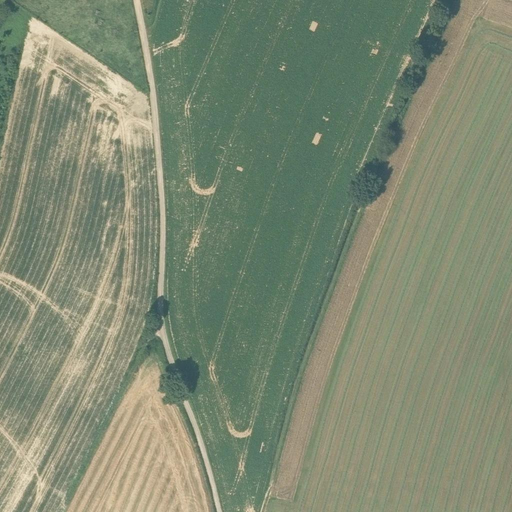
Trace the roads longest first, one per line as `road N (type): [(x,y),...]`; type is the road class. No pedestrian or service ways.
road 1 (track): [(448,0),(338,262),(261,511)]
road 2 (unclassified): [(218,511),(159,325),(161,207),(135,0)]
road 3 (track): [(159,325),(68,497)]
